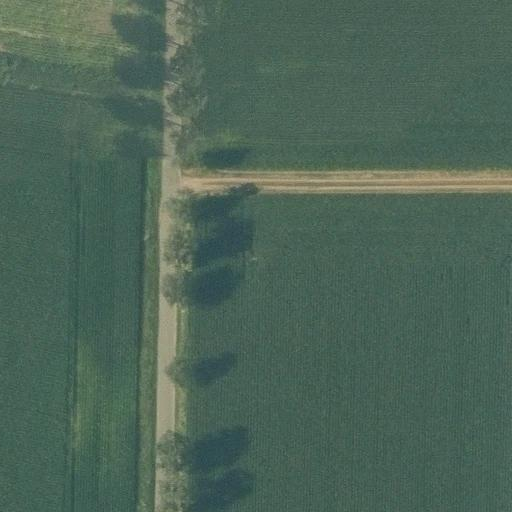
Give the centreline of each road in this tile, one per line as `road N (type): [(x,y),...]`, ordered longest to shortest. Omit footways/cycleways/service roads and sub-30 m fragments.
road 1 (unclassified): [(163,511),(172,0)]
road 2 (track): [(167,185),(511,183)]
